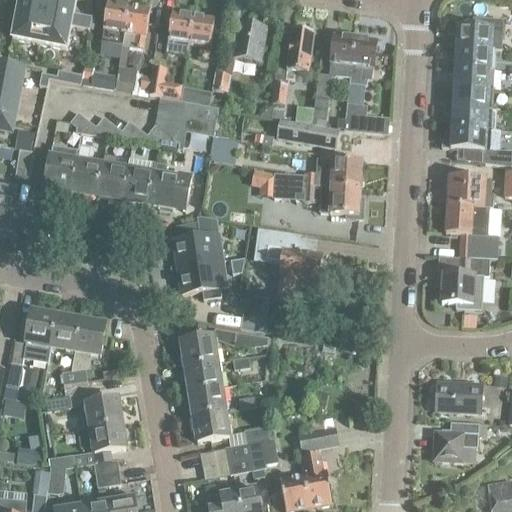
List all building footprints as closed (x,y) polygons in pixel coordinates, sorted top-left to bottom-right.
[(21,0),(13,42),(40,48),(49,0),(21,0)] [(49,0),(40,48),(67,53),(71,30),(90,33),(92,21),(74,17),(77,1),(73,0),(49,0)] [(108,7),(104,34),(102,46),(123,50),(125,37),(130,10),(108,7)] [(150,14),(130,10),(125,37),(141,39),(139,52),(144,53),(150,14)] [(169,44),(167,57),(188,60),(190,48),(194,21),(173,18),(169,44)] [(470,32),(458,31),(448,30),(448,38),(458,39),(457,52),(492,54),(499,55),(500,22),(470,20),(470,32)] [(194,21),(190,48),(202,49),(200,61),(209,63),(211,51),(215,24),(194,21)] [(241,28),(235,62),(234,63),(261,68),(267,33),(241,28)] [(293,35),(288,69),(286,84),(288,84),(295,85),(296,75),(310,77),(315,38),(293,35)] [(329,79),(329,80),(336,81),(351,82),(356,43),(334,40),(329,79)] [(351,82),(350,88),(367,90),(368,84),(373,85),(376,56),(377,50),(377,46),(356,43),(351,82)] [(457,52),(456,65),(447,64),(446,73),(490,75),(492,54),(457,52)] [(0,64),(0,116),(12,135),(25,70),(0,64)] [(86,69),(83,90),(91,91),(93,78),(94,70),(86,69)] [(150,95),(149,99),(163,101),(164,101),(166,86),(168,73),(154,71),(152,80),(150,95)] [(490,75),(446,73),(446,78),(455,79),(455,93),(489,95),(490,75)] [(57,80),(42,78),(40,90),(48,92),(50,84),(81,90),(83,79),(59,75),(57,80)] [(216,76),(214,89),(213,94),(228,97),(232,79),(216,76)] [(143,78),(140,94),(150,95),(152,80),(143,78)] [(288,88),(275,87),(274,87),(271,107),(273,108),(284,109),(286,109),(289,88),(288,88)] [(445,104),(445,113),(488,115),(489,95),(455,93),(454,104),(445,104)] [(202,94),(200,108),(209,110),(212,96),(202,94)] [(316,99),(312,128),(326,131),(330,101),(328,100),(316,99)] [(160,103),(155,130),(173,144),(181,134),(183,120),(186,107),(160,103)] [(186,107),(183,120),(216,126),(219,113),(186,107)] [(368,109),(347,107),(346,122),(345,134),(389,139),(390,122),(367,120),(368,109)] [(260,113),(259,121),(271,122),(272,122),(273,109),(266,108),(260,113)] [(488,115),(445,113),(444,118),(453,119),(452,132),(486,134),(488,115)] [(0,132),(12,135),(0,116),(0,132)] [(79,117),(78,116),(70,126),(77,132),(76,137),(103,141),(104,136),(96,130),(79,117)] [(104,121),(99,127),(96,130),(104,136),(103,141),(128,146),(129,140),(122,134),(104,121)] [(346,122),(338,122),(337,132),(340,133),(340,134),(345,134),(346,122)] [(280,123),(277,143),(337,153),(340,133),(337,132),(326,131),(312,128),(293,125),(280,123)] [(155,144),(148,138),(130,125),(122,134),(129,140),(128,146),(154,150),(155,144)] [(215,128),(215,144),(229,145),(230,128),(215,128)] [(173,144),(155,130),(148,138),(155,144),(154,150),(179,154),(180,148),(173,144)] [(442,144),(442,152),(451,152),(481,154),(481,169),(511,172),(511,163),(511,156),(501,154),(502,135),(486,134),(452,132),(452,144),(442,144)] [(18,134),(15,152),(32,155),(35,137),(18,134)] [(264,139),(262,149),(272,151),(274,141),(264,139)] [(79,155),(72,198),(98,202),(103,171),(89,168),(92,152),(80,150),(79,155)] [(51,162),(45,193),(72,198),(79,155),(53,151),(51,162)] [(20,155),(16,182),(30,184),(34,157),(20,155)] [(333,164),(332,179),(331,192),(360,194),(362,166),(333,164)] [(103,171),(98,202),(123,206),(128,175),(103,171)] [(128,175),(123,206),(148,211),(154,179),(128,175)] [(304,179),(304,190),(319,191),(320,179),(305,177),(304,179)] [(276,178),(275,202),(296,203),(297,179),(276,178)] [(178,184),(154,179),(148,211),(174,215),(174,211),(187,214),(192,183),(179,181),(178,184)] [(450,182),(448,210),(474,212),(485,212),(486,212),(491,212),(493,213),(495,198),(491,198),(493,183),(487,183),(487,182),(476,181),(476,183),(450,182)] [(0,231),(12,234),(17,205),(17,199),(16,199),(17,190),(0,187),(0,231)] [(304,190),(303,204),(305,204),(305,206),(316,206),(316,204),(321,205),(321,215),(324,215),(324,218),(334,218),(334,219),(350,220),(350,224),(363,225),(364,203),(359,202),(360,194),(331,192),(319,191),(304,190)] [(154,213),(155,213),(138,210),(136,226),(174,231),(176,216),(154,213)] [(448,210),(446,239),(461,240),(460,256),(498,258),(499,240),(498,240),(489,240),(489,232),(491,212),(486,212),(485,212),(474,212),(448,210)] [(175,249),(171,249),(174,264),(177,263),(178,272),(177,272),(177,273),(178,272),(225,267),(220,238),(219,238),(217,225),(202,222),(197,223),(200,241),(174,245),(175,249)] [(260,236),(256,264),(283,268),(279,301),(297,303),(299,285),(318,288),(322,260),(318,259),(297,256),(287,255),(289,240),(260,236)] [(245,262),(231,264),(233,279),(243,277),(245,262)] [(444,279),(442,307),(457,308),(456,314),(482,316),(484,281),(490,282),(491,265),(459,263),(458,279),(444,279)] [(180,281),(176,281),(178,296),(182,295),(182,299),(202,296),(204,305),(222,302),(220,294),(229,292),(225,267),(178,272),(180,281)] [(246,298),(244,310),(269,314),(271,302),(246,298)] [(244,310),(241,333),(265,337),(269,314),(244,310)] [(27,347),(24,363),(49,368),(51,354),(52,351),(58,320),(33,316),(31,315),(25,347),(27,347)] [(58,320),(52,351),(76,356),(81,324),(58,320)] [(76,356),(72,375),(67,376),(62,377),(64,388),(88,384),(86,374),(89,374),(91,363),(92,359),(101,360),(107,329),(82,325),(81,324),(76,356)] [(269,342),(236,336),(234,349),(253,352),(268,350),(269,342)] [(213,341),(194,344),(193,338),(180,340),(186,372),(217,367),(213,341)] [(324,347),(323,355),(335,357),(336,349),(324,347)] [(249,361),(233,364),(235,374),(251,372),(249,361)] [(217,367),(186,372),(190,397),(221,391),(219,375),(223,375),(222,366),(217,367)] [(11,367),(6,391),(9,391),(16,393),(19,393),(23,369),(11,367)] [(496,379),(494,390),(497,391),(506,392),(508,381),(497,379),(496,379)] [(88,384),(64,388),(66,400),(69,399),(89,396),(90,396),(88,384)] [(482,418),(483,390),(438,387),(437,415),(482,418)] [(6,391),(4,402),(7,402),(17,404),(19,393),(16,393),(9,391),(6,391)] [(224,408),(221,391),(190,397),(194,421),(225,416),(229,415),(228,407),(224,408)] [(69,399),(66,400),(45,404),(46,407),(47,416),(71,412),(69,399)] [(239,403),(241,414),(257,411),(256,400),(239,403)] [(17,404),(7,402),(4,419),(22,422),(25,406),(17,404)] [(92,407),(86,408),(86,410),(90,433),(123,428),(119,403),(92,407)] [(225,416),(194,421),(198,447),(229,442),(229,439),(225,416)] [(312,421),(309,436),(335,431),(332,421),(323,423),(323,422),(320,422),(313,421),(312,421)] [(442,434),(442,435),(434,435),(433,466),(464,468),(465,452),(478,453),(479,438),(479,428),(451,426),(450,434),(442,434)] [(90,434),(79,436),(82,453),(93,451),(94,457),(94,459),(97,458),(127,453),(123,428),(90,433),(90,434)] [(270,443),(271,443),(268,431),(244,435),(245,436),(247,448),(248,448),(261,445),(270,443)] [(299,439),(302,456),(340,449),(336,432),(299,439)] [(271,443),(270,443),(261,445),(266,469),(279,466),(278,462),(274,442),(271,443)] [(266,469),(261,445),(248,448),(251,461),(253,475),(264,473),(267,472),(266,469)] [(232,451),(231,451),(225,452),(226,453),(228,466),(251,461),(248,448),(247,448),(233,450),(232,451)] [(19,452),(17,467),(33,469),(33,468),(41,470),(43,456),(35,455),(35,454),(19,452)] [(0,455),(0,463),(14,466),(15,458),(0,455)] [(325,475),(322,458),(301,462),(304,479),(310,511),(313,511),(334,508),(327,475),(325,475)] [(75,472),(73,461),(73,459),(49,463),(51,474),(51,477),(67,474),(75,472)] [(253,475),(251,461),(228,466),(231,479),(253,475)] [(118,464),(98,467),(94,468),(96,481),(120,477),(118,464)] [(229,470),(203,469),(202,493),(228,494),(229,470)] [(51,474),(48,492),(48,498),(58,499),(64,498),(67,474),(51,477),(51,474)] [(120,477),(96,481),(98,493),(122,489),(120,477)] [(310,511),(304,479),(280,484),(285,511),(310,511)] [(511,511),(511,489),(511,487),(511,486),(488,489),(491,511),(511,511)] [(260,511),(257,493),(237,497),(240,511),(260,511)] [(220,500),(207,503),(208,511),(240,511),(237,497),(220,500)] [(34,498),(32,511),(45,511),(47,500),(34,498)] [(0,511),(27,511),(28,507),(0,503),(0,511)] [(107,507),(107,511),(135,511),(134,503),(107,507)]
